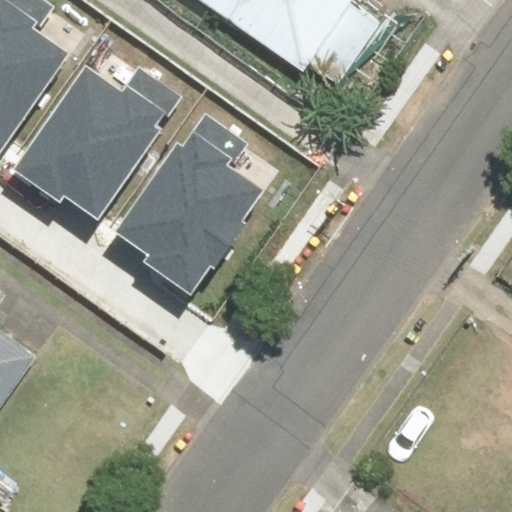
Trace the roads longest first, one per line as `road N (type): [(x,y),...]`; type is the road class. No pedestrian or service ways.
road 1 (residential): [(211,511),(511,84)]
road 2 (unknown): [(88,0),(415,221)]
